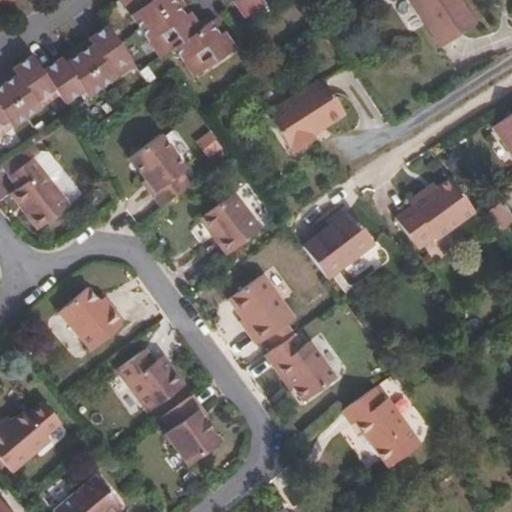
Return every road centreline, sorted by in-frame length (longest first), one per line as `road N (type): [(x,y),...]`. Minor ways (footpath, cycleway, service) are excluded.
road 1 (residential): [(14,269),(40,267),(103,237),(128,251),(256,425),(250,468),(198,511)]
road 2 (unknown): [(511,84),(345,192)]
